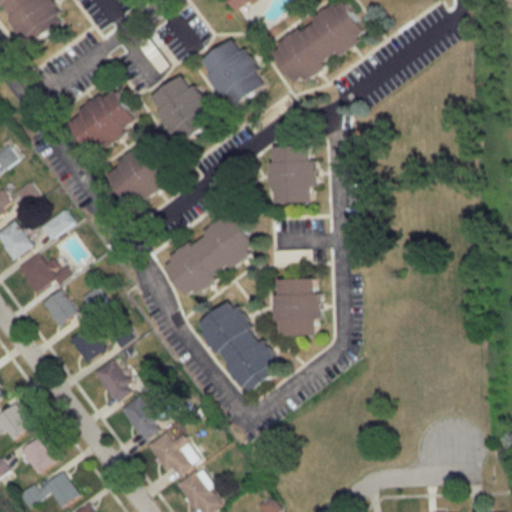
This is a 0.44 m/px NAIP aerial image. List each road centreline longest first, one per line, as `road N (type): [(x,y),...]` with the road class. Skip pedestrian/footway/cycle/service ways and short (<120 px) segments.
road 1 (residential): [(126,249),(227,402),(247,416),(259,413),(340,344),(331,108)]
road 2 (residential): [(126,249),(449,19),(453,0)]
road 3 (residential): [(147,511),(0,313)]
road 4 (residential): [(170,0),(28,112)]
road 5 (residential): [(28,112),(126,249)]
road 6 (residential): [(327,511),(372,478),(408,476),(449,448)]
